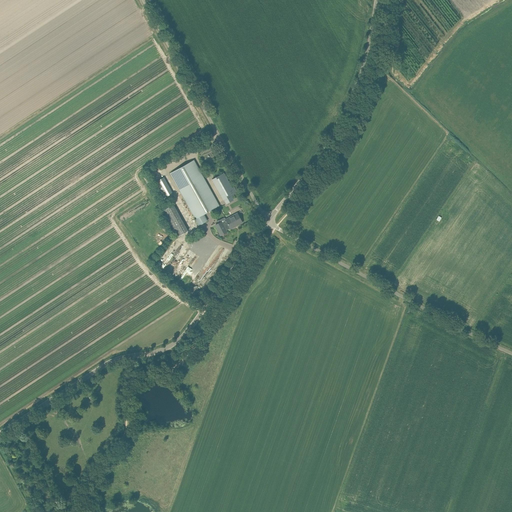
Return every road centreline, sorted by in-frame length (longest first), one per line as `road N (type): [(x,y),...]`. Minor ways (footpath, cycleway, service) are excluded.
road 1 (unclassified): [(0,433),(99,367),(183,336),(268,220)]
road 2 (unclassified): [(511,354),(268,220)]
road 3 (unclassified): [(268,220),(143,0)]
road 4 (unclassified): [(268,220),(343,113),(368,53),(376,0)]
